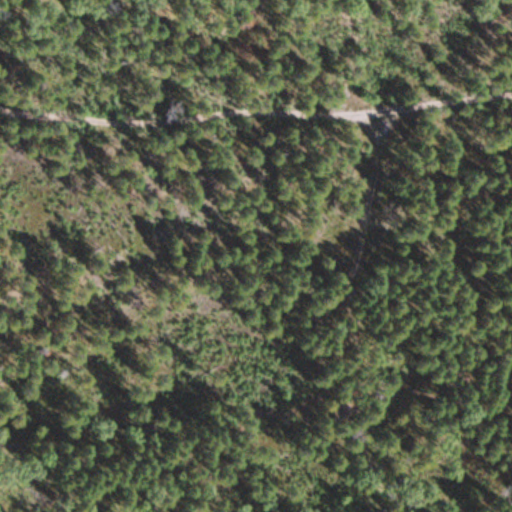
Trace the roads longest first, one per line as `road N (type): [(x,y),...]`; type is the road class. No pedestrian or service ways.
road 1 (track): [(511,93),(358,112),(121,124),(0,107)]
road 2 (track): [(382,109),(343,313),(353,363),(348,416),(371,473),(419,504),(454,504),(463,511)]
road 3 (track): [(358,112),(257,0)]
